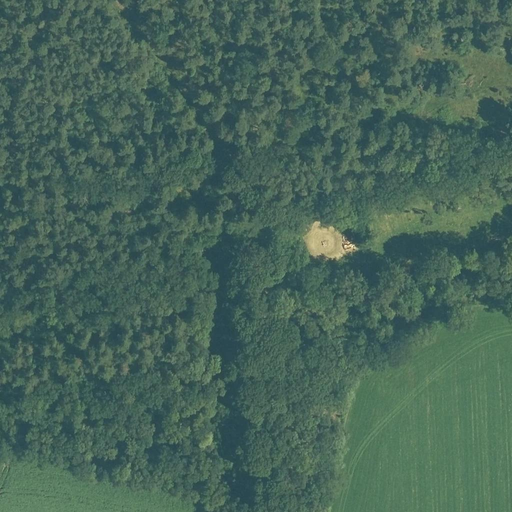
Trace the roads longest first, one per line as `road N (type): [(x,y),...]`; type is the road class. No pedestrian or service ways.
road 1 (track): [(119,0),(262,190),(265,511)]
road 2 (track): [(264,366),(305,348),(423,265),(511,240)]
